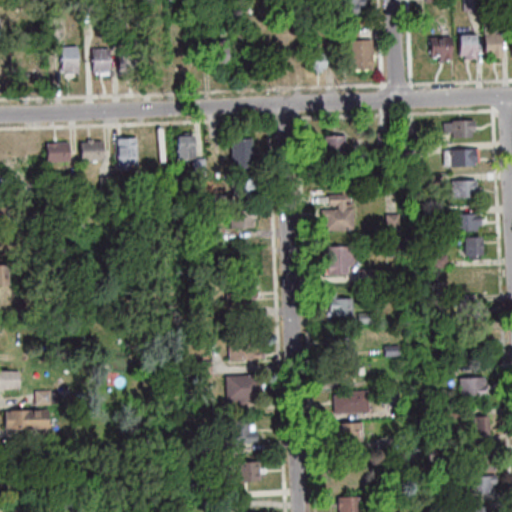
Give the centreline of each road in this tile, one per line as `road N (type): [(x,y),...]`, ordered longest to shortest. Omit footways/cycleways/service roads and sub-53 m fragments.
road 1 (residential): [(511,95),(0,114)]
road 2 (residential): [(300,511),(282,104)]
road 3 (residential): [(511,267),(505,96)]
